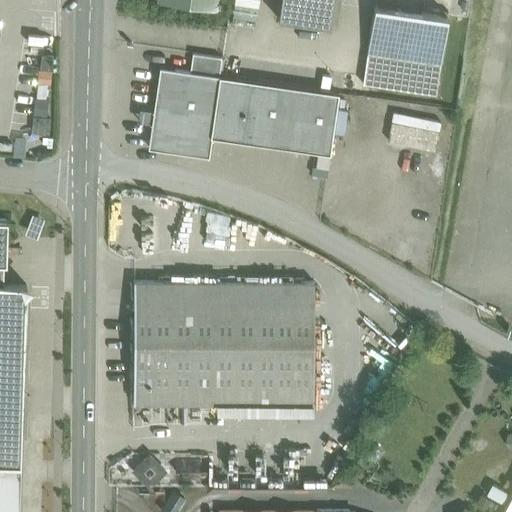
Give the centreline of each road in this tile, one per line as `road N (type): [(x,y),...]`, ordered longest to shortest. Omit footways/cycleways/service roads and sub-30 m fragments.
road 1 (unclassified): [(87,176),(143,178),(259,202),(511,349)]
road 2 (secondary): [(87,176),(83,511)]
road 3 (secondary): [(93,0),(87,176)]
